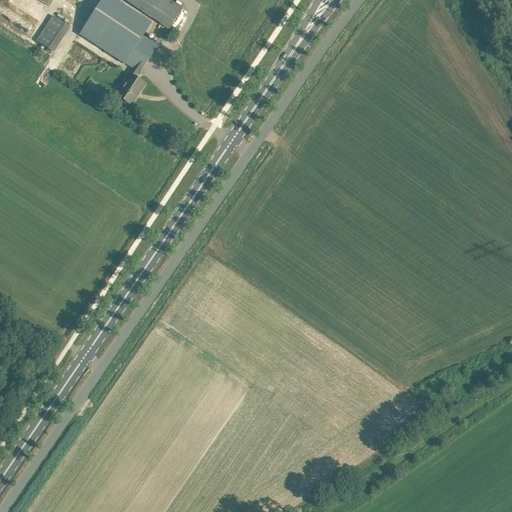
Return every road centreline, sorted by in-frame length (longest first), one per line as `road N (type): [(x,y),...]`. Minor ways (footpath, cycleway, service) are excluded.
road 1 (unclassified): [(101,367),(358,0)]
road 2 (primary): [(85,356),(291,54)]
road 3 (track): [(327,511),(511,384)]
road 4 (unclassified): [(2,511),(101,367)]
road 5 (primary): [(0,479),(85,356)]
